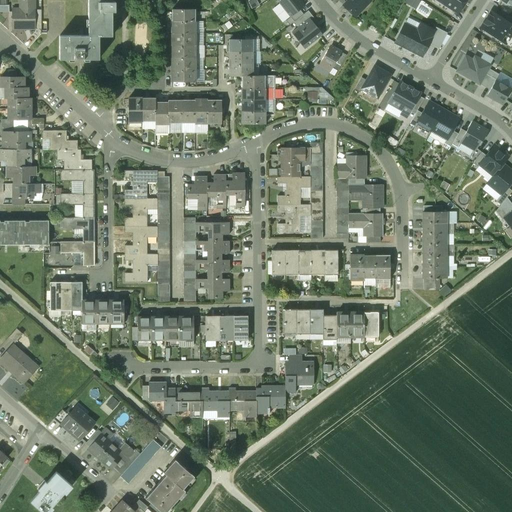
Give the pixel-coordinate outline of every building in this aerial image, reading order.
[(34,0),(23,0),(24,9),(11,9),(11,29),(35,29),(35,28),(35,14),(34,0)] [(87,0),(88,35),(59,36),(59,60),(98,60),(98,36),(111,36),(110,0),(87,0)] [(304,6),(299,0),(282,0),(280,2),(291,17),(300,10),(304,6)] [(370,1),(369,0),(348,0),(343,6),(355,17),(370,1)] [(439,0),(458,12),(466,0),(439,0)] [(194,10),(172,10),(172,22),(194,22),(194,10)] [(294,22),(303,14),(300,10),(291,17),(286,21),(289,26),(294,22)] [(498,16),(511,25),(511,17),(501,10),(498,16)] [(315,25),(317,27),(319,25),(308,11),(303,14),(294,22),(298,27),(312,16),(317,23),(315,25)] [(511,25),(498,16),(491,12),(480,27),(484,30),(482,33),(491,39),(493,36),(506,44),(511,34),(511,33),(511,32),(511,25)] [(298,27),(291,33),(304,49),(323,35),(317,27),(315,25),(317,23),(312,16),(298,27)] [(172,22),(171,22),(171,34),(194,34),(194,22),(172,22)] [(434,31),(420,24),(417,30),(405,24),(395,43),(422,56),(428,44),(434,31)] [(434,31),(428,44),(439,49),(447,33),(435,27),(434,31)] [(194,34),(171,34),(171,46),(194,46),(194,34)] [(252,40),(229,40),(229,52),(252,52),(252,40)] [(194,46),(171,46),(171,58),(194,58),(194,46)] [(328,51),(327,50),(319,65),(330,71),(332,68),(341,52),(331,46),(328,51)] [(252,52),(229,52),(229,64),(252,64),(252,52)] [(341,52),(332,68),(337,71),(346,55),(341,52)] [(477,63),(465,56),(457,71),(465,76),(467,76),(470,78),(471,79),(479,84),(488,69),(490,65),(479,60),(477,63)] [(194,58),(171,58),(171,70),(172,70),(194,70),(194,58)] [(252,64),(229,64),(229,76),(242,76),(251,76),(252,64)] [(390,75),(374,66),(366,80),(361,89),(362,89),(377,98),(390,75)] [(479,84),(490,90),(495,80),(499,74),(488,69),(479,84)] [(194,70),(172,70),(172,82),(194,82),(194,70)] [(251,76),(242,76),(241,88),(264,88),(264,76),(251,76)] [(24,77),(0,77),(0,88),(4,88),(24,88),(24,77)] [(361,89),(366,80),(361,77),(354,90),(360,93),(362,89),(361,89)] [(511,89),(495,80),(490,90),(487,95),(503,104),(511,89)] [(420,93),(400,82),(388,103),(403,111),(402,112),(402,114),(403,115),(405,116),(407,116),(408,114),(410,111),(419,96),(420,93)] [(308,100),(319,100),(319,87),(308,87),(308,100)] [(24,88),(4,88),(4,98),(7,98),(28,98),(28,88),(27,88),(24,88)] [(264,88),(241,88),(241,100),(264,100),(264,88)] [(424,99),(419,96),(410,111),(415,114),(417,111),(424,99)] [(28,98),(7,98),(7,109),(31,109),(31,98),(28,98)] [(142,98),(128,98),(128,122),(142,122),(142,121),(142,98)] [(155,98),(142,98),(142,121),(155,121),(155,102),(155,98)] [(181,100),(168,100),(168,102),(168,123),(181,123),(181,100)] [(194,100),(181,100),(181,123),(194,123),(194,100)] [(207,100),(194,100),(194,123),(207,123),(207,100)] [(221,100),(207,100),(207,123),(207,124),(220,124),(221,100)] [(264,100),(241,100),(241,112),(264,112),(264,100)] [(168,102),(155,102),(155,121),(155,125),(168,125),(168,123),(168,102)] [(432,131),(444,110),(429,102),(422,113),(417,123),(432,131)] [(31,109),(7,109),(7,120),(13,120),(31,120),(31,118),(31,109)] [(459,119),(444,110),(432,131),(446,140),(452,130),(459,119)] [(415,127),(417,123),(422,113),(417,111),(415,114),(410,124),(415,127)] [(264,112),(241,112),(241,124),(264,124),(264,112)] [(487,131),(472,122),(466,132),(460,143),(475,151),(478,144),(480,144),(487,131)] [(460,143),(466,132),(461,129),(458,134),(452,144),(457,147),(460,143)] [(452,144),(458,134),(452,130),(446,140),(444,143),(450,147),(452,144)] [(66,131),(43,131),(43,140),(49,140),(49,150),(58,150),(77,150),(77,141),(66,141),(66,131)] [(13,132),(3,132),(3,149),(24,149),(24,142),(29,142),(29,132),(13,132)] [(509,157),(495,145),(486,156),(479,165),(480,165),(493,176),(503,164),(509,157)] [(305,150),(277,150),(277,156),(280,156),(280,162),(283,165),(285,165),(285,169),(277,169),(277,177),(299,177),(299,160),(310,160),(310,155),(310,149),(310,148),(305,148),(305,150)] [(3,149),(0,149),(0,161),(7,161),(7,167),(25,167),(25,159),(32,159),(32,149),(24,149),(3,149)] [(77,150),(58,150),(58,160),(64,160),(64,170),(91,170),(91,160),(81,160),(81,150),(77,150)] [(479,165),(486,156),(481,152),(474,162),(473,163),(478,167),(480,165),(479,165)] [(365,156),(345,156),(345,167),(337,167),(337,179),(348,179),(366,179),(365,156)] [(493,176),(487,183),(501,194),(501,195),(507,187),(511,180),(511,171),(503,164),(493,176)] [(7,167),(6,167),(6,178),(12,178),(12,184),(29,184),(29,176),(36,176),(36,167),(25,167),(7,167)] [(64,170),(60,170),(60,181),(83,181),(83,194),(94,194),(94,170),(91,170),(64,170)] [(157,171),(124,171),(124,177),(133,177),(133,186),(132,186),(132,190),(124,190),(124,199),(146,199),(146,182),(157,182),(157,177),(157,172),(157,171)] [(244,173),(232,173),(232,181),(225,181),(225,207),(235,207),(244,207),(244,173)] [(225,181),(225,175),(213,175),(213,183),(206,183),(206,197),(216,197),(216,208),(225,208),(225,207),(225,181)] [(194,177),(194,185),(187,185),(187,198),(197,198),(197,210),(206,210),(206,197),(206,183),(206,177),(194,177)] [(299,177),(277,177),(277,183),(286,183),(286,192),(285,192),(285,197),(277,197),(277,205),(300,205),(299,188),(310,188),(310,185),(310,179),(310,177),(299,177)] [(29,184),(12,184),(12,199),(25,199),(40,199),(40,192),(40,184),(29,184)] [(366,185),(348,185),(348,191),(348,197),(363,197),(363,209),(379,209),(383,208),(383,185),(366,185)] [(511,191),(507,187),(501,195),(501,194),(496,201),(501,205),(507,197),(511,191)] [(83,194),(60,194),(60,205),(81,205),(81,218),(94,218),(94,194),(83,194)] [(502,220),(504,218),(511,212),(511,204),(507,197),(501,205),(495,211),(502,220)] [(124,199),(124,205),(133,205),(133,213),(132,213),(132,218),(124,218),(124,227),(147,227),(147,209),(157,209),(157,207),(157,201),(157,199),(146,199),(124,199)] [(300,205),(277,205),(277,212),(285,212),(286,212),(286,220),(285,220),(285,225),(277,225),(277,233),(310,233),(310,227),(310,221),(310,215),(310,209),(310,205),(300,205)] [(423,212),(423,223),(447,223),(447,212),(435,212),(423,212)] [(366,214),(348,214),(348,225),(362,225),(362,237),(383,237),(383,214),(379,214),(366,214)] [(81,218),(60,218),(60,229),(83,229),(83,242),(94,242),(94,218),(81,218)] [(48,220),(0,220),(0,244),(48,244),(48,220)] [(229,222),(195,223),(195,224),(195,230),(195,232),(207,232),(207,241),(215,241),(222,241),(222,235),(229,235),(229,222)] [(447,223),(423,223),(423,234),(446,234),(447,223)] [(147,227),(124,227),(124,233),(133,233),(133,241),(132,241),(132,245),(124,245),(124,254),(147,254),(147,238),(157,238),(157,231),(157,227),(147,227)] [(446,234),(423,234),(423,245),(446,245),(446,234)] [(229,247),(215,247),(215,241),(207,241),(195,241),(195,242),(195,248),(195,251),(207,251),(207,260),(215,260),(221,260),(221,254),(229,254),(229,247)] [(83,242),(60,242),(60,253),(82,253),(82,266),(94,265),(94,242),(83,242)] [(446,245),(423,245),(422,256),(446,256),(446,245)] [(277,254),(277,251),(271,251),(271,273),(285,273),(285,254),(277,254)] [(298,254),(290,254),(290,251),(285,251),(285,254),(285,273),(298,273),(298,254)] [(311,254),(303,254),(303,251),(298,251),(298,254),(298,273),(311,273),(311,254)] [(316,254),(316,251),(311,251),(311,254),(311,273),(324,273),(324,254),(316,254)] [(337,254),(330,254),(330,251),(324,251),(324,254),(324,273),(337,273),(337,254)] [(147,254),(124,254),(124,261),(133,261),(133,269),(132,269),(132,274),(124,274),(124,282),(147,282),(147,265),(157,265),(157,261),(157,255),(157,254),(147,254)] [(363,255),(349,256),(349,280),(363,280),(363,278),(363,255)] [(375,278),(375,255),(363,255),(363,278),(375,278)] [(389,279),(389,255),(375,255),(375,278),(375,279),(389,279)] [(446,256),(422,256),(422,267),(446,267),(446,256)] [(207,260),(195,260),(195,266),(195,269),(207,269),(207,279),(221,279),(221,273),(229,273),(229,266),(215,266),(215,260),(207,260)] [(446,267),(422,267),(422,279),(435,279),(446,279),(446,267)] [(207,279),(195,279),(195,284),(195,289),(208,289),(208,298),(222,298),(222,291),(229,291),(229,280),(221,279),(207,279)] [(60,282),(50,282),(50,307),(60,307),(60,282)] [(71,282),(60,282),(60,307),(71,307),(71,282)] [(82,282),(71,282),(71,307),(82,307),(82,282)] [(96,303),(87,303),(87,300),(82,300),(82,322),(96,322),(96,303)] [(109,322),(109,303),(101,303),(101,300),(96,300),(96,303),(96,322),(109,322)] [(123,303),(115,303),(115,300),(109,300),(109,303),(109,322),(123,322),(123,303)] [(296,313),(288,313),(288,310),(282,310),(282,332),(296,332),(296,313)] [(309,313),(302,313),(302,310),(296,310),(296,313),(296,332),(309,332),(309,313)] [(322,313),(315,313),(315,310),(309,310),(309,313),(309,332),(323,332),(322,316),(322,313)] [(364,316),(356,316),(356,312),(350,312),(350,316),(350,335),(364,335),(364,316)] [(378,315),(369,315),(369,312),(364,312),(364,316),(364,335),(378,335),(378,315)] [(342,316),(342,313),(336,313),(336,319),(336,335),(350,335),(350,316),(342,316)] [(156,320),(156,316),(151,316),(151,318),(151,320),(151,339),(165,339),(165,320),(156,320)] [(170,320),(170,316),(165,316),(165,320),(165,339),(179,339),(179,320),(170,320)] [(192,320),(185,320),(185,316),(179,317),(179,320),(179,339),(192,339),(192,320)] [(211,319),(211,316),(205,316),(205,338),(219,338),(219,319),(211,319)] [(225,319),(225,316),(219,316),(219,319),(219,338),(233,338),(233,319),(225,319)] [(239,316),(233,316),(233,319),(233,338),(247,338),(247,319),(239,319),(239,316)] [(336,319),(328,319),(328,316),(322,316),(323,332),(323,337),(336,337),(336,335),(336,319)] [(151,320),(143,320),(143,317),(137,317),(137,339),(151,339),(151,320)] [(23,333),(17,328),(9,337),(15,342),(23,333)] [(24,354),(12,344),(0,357),(0,358),(14,371),(13,373),(24,382),(36,368),(22,356),(24,354)] [(302,361),(289,361),(289,363),(290,363),(290,369),(285,369),(285,385),(285,392),(285,393),(295,393),(295,382),(313,382),(313,361),(302,361)] [(165,382),(148,382),(148,401),(163,401),(163,414),(175,414),(175,411),(175,389),(165,389),(165,382)] [(285,385),(260,385),(260,388),(256,388),(256,392),(256,414),(269,414),(269,408),(285,408),(285,393),(285,392),(285,385)] [(202,392),(181,392),(181,388),(175,388),(175,389),(175,411),(190,411),(190,418),(202,418),(202,414),(202,410),(202,392)] [(229,392),(208,392),(208,388),(202,388),(202,392),(202,410),(217,410),(217,417),(229,417),(229,410),(229,392)] [(256,392),(235,392),(235,388),(229,388),(229,389),(229,392),(229,410),(244,410),(244,417),(256,417),(256,414),(256,392)] [(106,402),(114,407),(119,400),(111,395),(106,402)] [(68,415),(61,423),(81,440),(95,423),(75,406),(68,415)] [(68,415),(62,409),(53,419),(60,424),(61,423),(68,415)] [(97,431),(86,443),(90,447),(101,435),(97,431)] [(90,447),(88,450),(110,469),(113,466),(121,458),(120,458),(116,454),(120,450),(102,434),(90,447)] [(153,440),(141,452),(150,460),(161,447),(153,440)] [(133,462),(120,477),(128,484),(150,460),(141,452),(133,462)] [(124,454),(120,458),(121,458),(113,466),(122,474),(133,462),(124,454)] [(175,459),(163,472),(166,474),(182,489),(194,476),(175,459)] [(56,473),(47,483),(45,482),(38,490),(40,491),(30,502),(42,511),(49,511),(53,508),(51,507),(64,492),(65,494),(72,487),(56,473)] [(166,474),(145,498),(161,511),(165,511),(185,491),(182,489),(166,474)] [(144,511),(148,508),(139,500),(135,504),(143,511),(144,511)] [(131,509),(122,501),(112,511),(133,511),(134,511),(131,509)]
